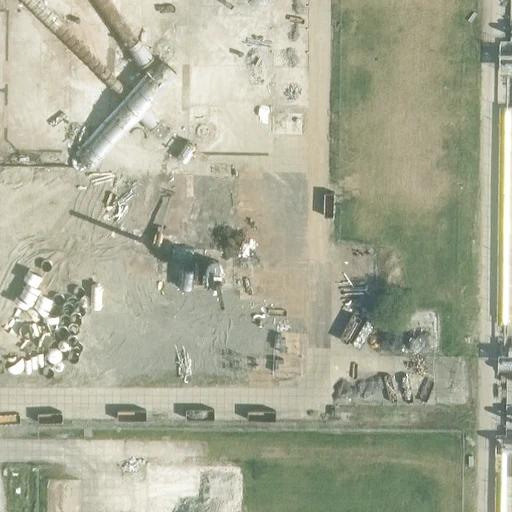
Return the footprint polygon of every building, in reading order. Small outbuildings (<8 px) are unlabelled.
[(89,0),(88,57),(133,58),(134,0),(89,0)] [(90,90),(129,90),(129,74),(90,74),(90,90)] [(70,79),(45,78),(43,112),(68,113),(70,79)] [(11,192),(34,177),(28,167),(5,182),(11,192)] [(62,198),(76,175),(62,168),(49,191),(62,198)] [(21,213),(25,261),(69,257),(65,209),(21,213)] [(46,356),(80,299),(46,279),(12,336),(46,356)] [(445,349),(447,316),(388,312),(385,345),(445,349)] [(252,511),(254,457),(154,455),(154,458),(131,458),(129,511),(252,511)]
